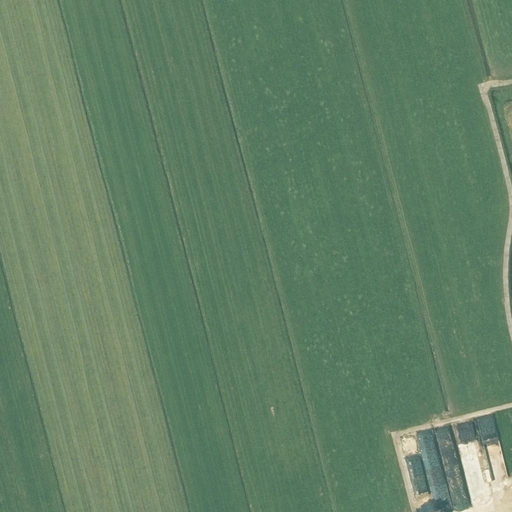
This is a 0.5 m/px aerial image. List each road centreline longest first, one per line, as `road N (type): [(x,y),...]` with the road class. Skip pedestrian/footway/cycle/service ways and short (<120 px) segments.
road 1 (track): [(511,197),(481,86),(511,81)]
road 2 (track): [(511,332),(504,275),(511,205)]
